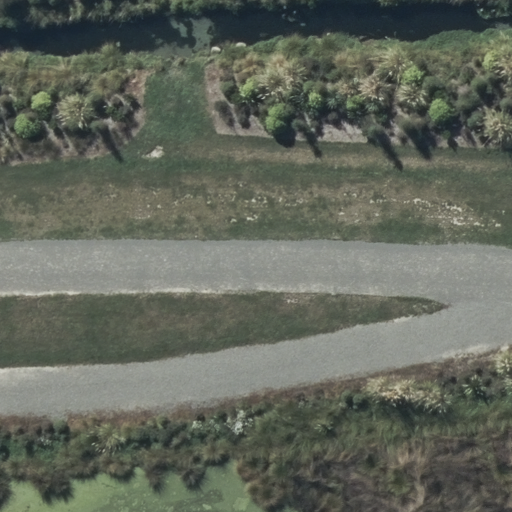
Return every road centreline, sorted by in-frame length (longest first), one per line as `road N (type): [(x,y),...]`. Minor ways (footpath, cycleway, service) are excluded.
road 1 (track): [(511,317),(231,375),(0,396)]
road 2 (track): [(0,267),(296,262),(511,274)]
